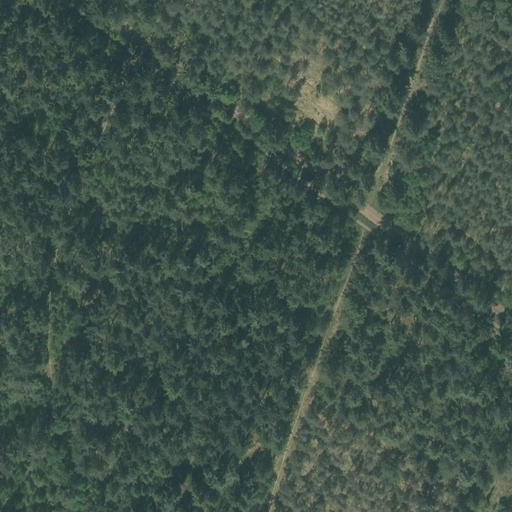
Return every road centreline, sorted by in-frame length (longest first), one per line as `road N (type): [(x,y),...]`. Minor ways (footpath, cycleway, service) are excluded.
road 1 (track): [(358,225),(58,0)]
road 2 (track): [(511,341),(358,225)]
